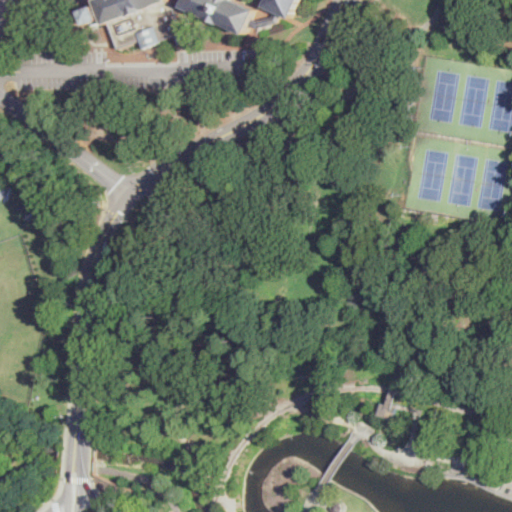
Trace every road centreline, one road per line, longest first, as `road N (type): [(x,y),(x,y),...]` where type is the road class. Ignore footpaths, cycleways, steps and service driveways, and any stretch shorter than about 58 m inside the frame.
road 1 (secondary): [(130,196),(297,87),(343,0)]
road 2 (secondary): [(77,439),(89,279),(130,196)]
road 3 (tertiary): [(0,97),(130,196)]
